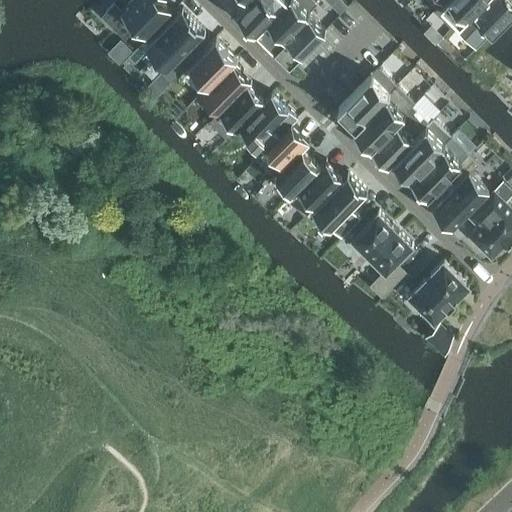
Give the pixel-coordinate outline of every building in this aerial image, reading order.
[(131,0),(122,9),(115,2),(104,13),(133,42),(145,31),(146,32),(172,6),(165,0),(131,0)] [(247,0),(238,10),(255,28),(258,25),(282,0),(247,0)] [(282,0),(258,25),(276,43),(309,10),(318,2),(316,0),(282,0)] [(442,0),(435,8),(443,0),(442,0)] [(443,0),(435,8),(452,25),(477,0),(443,0)] [(511,0),(477,0),(452,25),(453,26),(454,24),(477,46),(511,10),(511,0)] [(206,28),(183,6),(147,43),(169,65),(163,71),(172,79),(177,75),(195,57),(186,48),(206,28)] [(276,43),(273,46),(291,63),(326,28),(309,10),(276,43)] [(506,24),(486,44),(510,67),(511,65),(511,29),(511,30),(506,24)] [(217,35),(190,62),(210,82),(234,58),(234,59),(237,55),(217,35)] [(210,82),(201,90),(202,91),(203,90),(221,108),(220,109),(243,86),(244,87),(250,81),(253,77),(244,68),(234,59),(234,58),(210,82)] [(380,65),(339,106),(357,123),(397,83),(380,65)] [(262,92),(272,88),(264,66),(254,69),(262,92)] [(220,109),(210,119),(228,136),(241,123),(240,122),(264,98),(266,96),(250,81),(244,87),(243,86),(220,109)] [(357,123),(354,126),(359,131),(372,144),(415,100),(397,83),(357,123)] [(264,98),(240,122),(241,123),(266,148),(293,121),(298,116),(272,90),(266,96),(264,98)] [(415,100),(372,144),(389,161),(430,120),(413,103),(416,101),(415,100)] [(430,120),(389,161),(389,162),(394,157),(412,174),(452,133),(434,116),(430,120)] [(266,148),(262,152),(279,169),(303,146),(304,145),(311,138),(300,129),(293,121),(266,148)] [(452,133),(412,174),(429,192),(470,151),(452,133)] [(279,169),(272,177),(290,195),(321,164),(303,146),(279,169)] [(463,175),(433,205),(453,225),(490,188),(471,169),(478,162),(469,153),(455,167),(463,175)] [(290,195),(289,196),(306,214),(313,207),(312,207),(343,176),(344,175),(327,157),(321,164),(290,195)] [(384,188),(365,170),(365,169),(357,162),(350,169),(370,188),(355,204),(365,212),(381,195),(387,200),(392,195),(384,187),(384,188)] [(343,176),(312,207),(313,207),(342,236),(361,216),(351,206),(368,189),(349,170),(344,175),(343,176)] [(495,188),(469,213),(480,224),(470,234),(491,255),(492,256),(493,255),(493,254),(505,243),(506,244),(511,238),(511,204),(506,199),(511,193),(511,187),(503,179),(494,187),(495,188)] [(378,210),(353,236),(386,269),(372,283),(383,294),(406,270),(396,260),(412,244),(413,244),(414,243),(413,241),(412,241),(381,210),(380,209),(378,210)] [(470,283),(445,259),(411,293),(436,317),(470,283)] [(453,334),(440,321),(428,334),(445,351),(453,334)]
